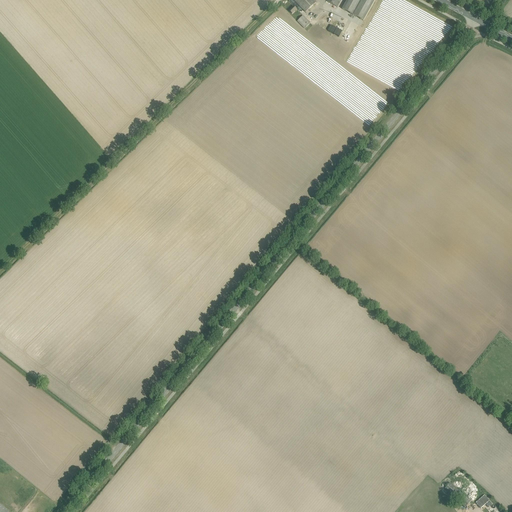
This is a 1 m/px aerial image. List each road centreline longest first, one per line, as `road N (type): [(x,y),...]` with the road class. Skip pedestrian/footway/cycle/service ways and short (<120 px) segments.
road 1 (tertiary): [(63,511),(474,18)]
road 2 (track): [(0,270),(276,0)]
